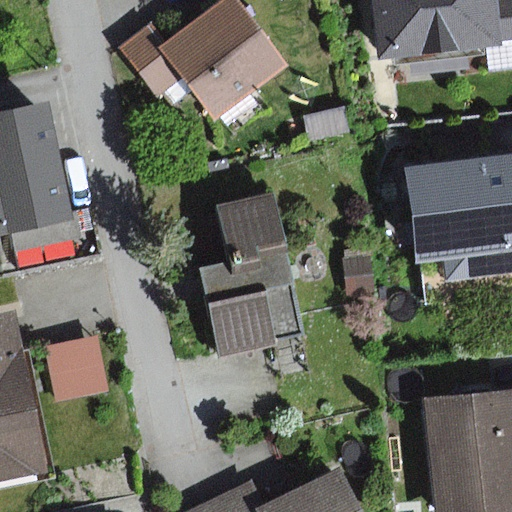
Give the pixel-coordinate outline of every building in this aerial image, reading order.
[(146,23),(114,47),(152,97),(175,80),(206,120),(281,64),(231,0),(208,0),(157,38),(146,23)] [(511,0),(362,0),(370,58),(389,56),(389,63),(478,52),(477,46),(481,46),(484,75),(511,71),(511,0)] [(0,114),(0,196),(8,235),(17,233),(74,221),(73,219),(49,104),(0,114)] [(339,106),(298,117),(305,144),(346,133),(339,106)] [(511,270),(511,148),(392,164),(404,259),(435,255),(438,280),(511,270)] [(205,203),(219,261),(192,267),(213,357),(269,345),(268,341),(298,334),(264,189),(205,203)] [(74,221),(17,233),(23,258),(90,244),(84,216),(73,219),(74,221)] [(0,236),(0,262),(13,260),(8,235),(0,236)] [(366,257),(340,259),(342,296),(368,294),(366,257)] [(2,308),(0,308),(0,477),(36,470),(2,308)] [(92,334),(41,346),(53,403),(104,392),(92,334)] [(511,511),(511,385),(413,397),(425,511),(511,511)] [(353,511),(330,464),(258,499),(247,477),(175,511),(353,511)]
